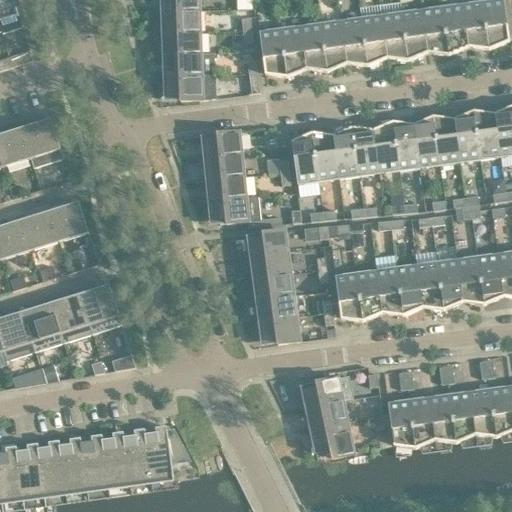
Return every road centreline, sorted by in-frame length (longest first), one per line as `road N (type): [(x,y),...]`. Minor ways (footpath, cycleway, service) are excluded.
road 1 (residential): [(128,129),(511,76)]
road 2 (residential): [(511,332),(210,374)]
road 3 (residential): [(115,130),(100,143),(103,157),(190,375)]
road 4 (residential): [(210,374),(211,338),(128,129)]
road 5 (residential): [(190,375),(0,409)]
road 6 (residential): [(210,374),(276,511)]
